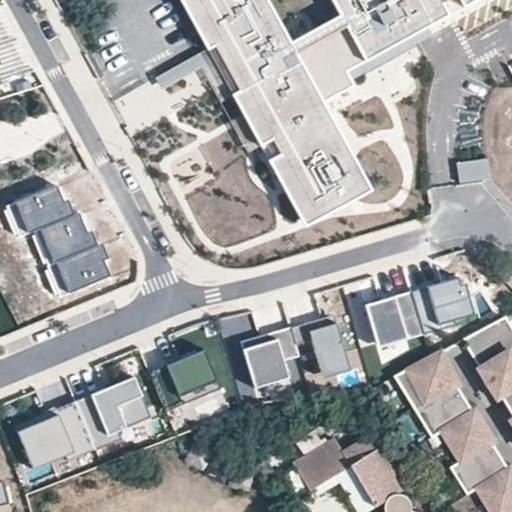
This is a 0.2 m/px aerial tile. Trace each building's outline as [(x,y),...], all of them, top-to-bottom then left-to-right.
[(301,228),(368,191),(320,104),(351,86),(343,72),(475,0),(175,0),(179,7),(187,2),(211,46),(203,51),(205,54),(229,98),(256,146),(301,228)] [(197,59),(197,57),(156,79),(164,92),(202,72),(220,104),(229,98),(205,54),(197,59)] [(456,165),(459,186),(489,181),(486,161),(456,165)] [(62,188),(9,209),(22,241),(33,237),(75,220),(62,188)] [(75,220),(33,237),(58,297),(111,276),(86,215),(75,220)] [(459,279),(412,292),(424,333),(476,318),(467,284),(461,286),(459,279)] [(412,292),(367,305),(378,346),(424,333),(412,292)] [(336,315),(324,318),(325,323),(337,320),(336,315)] [(324,318),(292,327),(297,344),(313,340),(324,379),(352,371),(337,320),(325,323),(324,318)] [(511,357),(509,354),(511,351),(511,336),(503,324),(460,345),(460,357),(479,373),(477,374),(499,405),(502,404),(511,417),(511,425),(511,357)] [(292,327),(275,332),(278,339),(265,343),(263,335),(242,342),(256,388),(290,378),(285,361),(300,356),(297,344),(292,327)] [(208,356),(154,378),(166,409),(182,402),(186,410),(224,395),(208,356)] [(511,511),(511,476),(509,471),(506,473),(490,448),(493,445),(473,413),(471,414),(455,390),(458,388),(438,356),(387,378),(426,441),(437,434),(457,466),(447,472),(465,502),(474,495),(484,511),(511,511)] [(96,451),(122,440),(119,431),(151,418),(134,377),(76,402),(96,451)] [(66,456),(68,462),(96,451),(76,402),(56,410),(58,415),(46,420),(44,415),(15,426),(33,470),(66,456)] [(182,402),(166,409),(170,417),(186,410),(182,402)] [(373,511),(384,506),(382,511),(412,511),(413,510),(408,504),(401,499),(395,499),(406,493),(374,437),(342,456),(334,443),(293,467),(298,477),(305,489),(309,495),(350,471),(373,511)] [(305,489),(298,477),(288,483),(295,495),(305,489)] [(0,482),(0,506),(11,503),(5,481),(0,482)]
